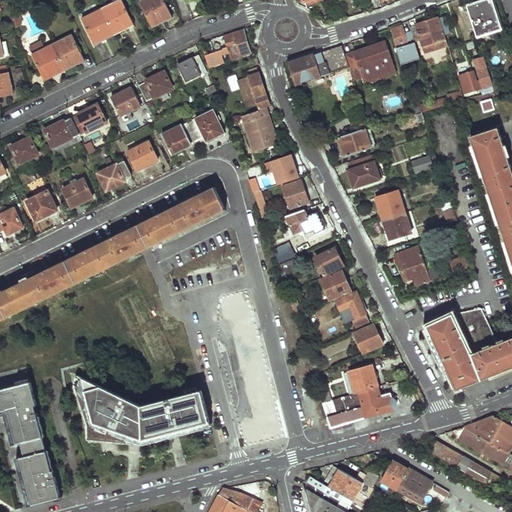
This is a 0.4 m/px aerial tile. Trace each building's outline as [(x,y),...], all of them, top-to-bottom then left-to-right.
[(122,0),(102,10),(113,33),(123,28),(125,31),(135,26),(122,0)] [(174,19),(165,0),(145,0),(141,2),(152,25),(164,20),(165,23),(174,19)] [(200,0),(187,0),(192,11),(203,7),(200,0)] [(302,0),(304,3),(305,3),(307,8),(325,3),(324,0),(302,0)] [(477,37),(501,29),(491,0),(485,0),(468,6),(469,10),(470,13),(477,37)] [(113,33),(102,10),(81,20),(94,46),(101,42),(100,39),(113,33)] [(439,18),(410,27),(415,43),(421,42),(423,46),(445,39),(439,18)] [(409,45),(403,26),(391,30),(401,61),(410,58),(406,46),(409,45)] [(243,30),(223,36),(232,60),(250,54),(243,30)] [(72,36),(52,45),(64,68),(75,62),(77,65),(86,61),(72,36)] [(385,41),(344,55),(348,67),(352,78),(362,75),(364,82),(371,80),(376,84),(386,81),(388,76),(395,73),(385,41)] [(64,68),(52,45),(45,49),(41,42),(29,48),(33,55),(32,56),(45,81),(53,77),(52,74),(64,68)] [(344,55),(342,45),(288,64),(295,85),(348,67),(344,55)] [(219,47),(204,52),(210,67),(225,62),(219,47)] [(195,56),(177,64),(186,82),(204,73),(195,56)] [(489,86),(491,92),(494,91),(483,57),(473,60),(482,88),(489,86)] [(148,82),(139,86),(146,101),(172,89),(164,71),(146,79),(148,82)] [(472,71),(459,75),(465,93),(480,89),(478,81),(475,81),(472,71)] [(258,73),(235,81),(247,114),(259,110),(259,108),(264,106),(269,104),(258,73)] [(7,74),(0,76),(0,99),(12,96),(7,74)] [(132,87),(111,97),(119,114),(140,104),(132,87)] [(448,97),(435,102),(436,107),(464,100),(461,92),(448,96),(448,97)] [(491,99),(482,102),(485,113),(495,109),(491,99)] [(420,105),(422,112),(436,107),(435,102),(434,101),(420,105)] [(88,112),(72,120),(79,135),(107,122),(98,104),(87,109),(88,112)] [(277,142),(264,106),(259,108),(259,110),(247,114),(241,116),(253,151),(277,142)] [(212,109),(189,121),(198,139),(203,136),(206,141),(224,132),(212,109)] [(46,130),(54,147),(79,135),(72,120),(71,118),(46,130)] [(189,121),(161,134),(170,152),(198,139),(189,121)] [(453,313),(428,326),(457,390),(511,368),(511,168),(509,159),(511,158),(506,145),(504,146),(498,128),(471,137),(511,259),(511,337),(498,343),(482,307),(453,313)] [(339,136),(345,157),(371,149),(365,129),(339,136)] [(31,137),(12,146),(20,164),(39,154),(31,137)] [(149,140),(127,150),(137,170),(158,160),(149,140)] [(89,155),(96,152),(92,141),(85,144),(89,155)] [(109,152),(102,154),(104,164),(111,162),(109,152)] [(290,154),(269,162),(276,182),(298,174),(290,154)] [(371,154),(347,162),(350,169),(347,170),(353,187),(379,179),(371,154)] [(416,172),(433,167),(430,156),(412,161),(416,172)] [(117,164),(99,172),(107,190),(125,181),(124,179),(132,175),(126,161),(117,165),(117,164)] [(440,167),(429,170),(432,178),(442,175),(440,167)] [(267,178),(249,184),(252,193),(258,191),(270,187),(267,178)] [(85,179),(64,189),(72,207),(94,197),(85,179)] [(300,180),(283,186),(291,209),(308,203),(300,180)] [(383,220),(405,213),(398,189),(372,197),(379,220),(383,218),(383,220)] [(0,294),(0,321),(224,211),(214,190),(198,197),(168,212),(138,227),(105,243),(78,256),(38,276),(3,293),(0,294)] [(48,190),(28,200),(37,219),(57,209),(48,190)] [(258,191),(252,193),(259,211),(265,209),(258,191)] [(0,230),(5,228),(8,234),(24,226),(14,208),(0,214),(0,230)] [(308,216),(305,209),(286,216),(294,232),(304,227),(307,234),(315,230),(318,234),(324,232),(324,230),(325,229),(327,228),(322,219),(320,220),(317,212),(308,216)] [(444,211),(448,224),(455,221),(451,209),(444,211)] [(390,240),(412,233),(405,213),(383,220),(390,240)] [(316,259),(325,275),(344,265),(334,245),(324,250),(324,252),(318,255),(318,257),(316,259)] [(395,253),(401,270),(425,262),(419,245),(395,253)] [(286,249),(276,252),(279,262),(289,259),(286,249)] [(461,258),(451,261),(454,272),(464,268),(461,258)] [(293,259),(278,265),(284,283),(291,279),(289,273),(298,269),(293,259)] [(415,285),(431,280),(425,262),(401,270),(404,281),(413,278),(415,285)] [(321,280),(330,300),(351,291),(348,286),(353,284),(352,279),(356,277),(355,275),(346,279),(342,271),(321,280)] [(356,292),(336,301),(340,310),(338,311),(343,323),(351,320),(355,329),(369,322),(356,292)] [(259,421),(237,427),(242,446),(282,436),(250,308),(242,310),(238,295),(220,300),(224,315),(231,314),(259,421)] [(290,302),(295,317),(301,314),(296,300),(290,302)] [(373,324),(354,333),(364,353),(382,344),(373,324)] [(305,337),(302,338),(306,350),(314,347),(310,337),(305,338),(305,337)] [(314,360),(310,362),(315,376),(319,374),(314,360)] [(342,373),(347,396),(377,388),(372,366),(342,373)] [(209,424),(142,442),(93,438),(77,376),(73,383),(89,442),(143,447),(210,429),(209,424)] [(93,438),(142,442),(209,424),(200,393),(140,409),(77,376),(93,438)] [(28,507),(61,498),(53,470),(52,471),(34,406),(36,405),(30,382),(0,389),(0,416),(4,416),(12,445),(19,444),(22,457),(15,459),(28,507)] [(327,387),(320,389),(325,402),(331,400),(327,387)] [(381,401),(377,388),(347,396),(331,400),(325,402),(321,403),(330,427),(340,424),(340,425),(365,418),(364,414),(374,411),(375,415),(393,410),(390,399),(381,401)] [(511,426),(494,416),(463,426),(500,447),(511,426)] [(511,469),(511,454),(500,447),(463,426),(450,431),(457,437),(511,469)] [(511,426),(500,447),(511,454),(511,426)] [(504,478),(493,472),(493,473),(464,457),(465,455),(437,439),(431,450),(492,485),(495,480),(501,483),(504,478)] [(398,489),(409,468),(394,460),(382,481),(398,489)] [(353,501),(363,484),(333,466),(323,481),(331,486),(330,487),(340,493),(353,501)] [(398,489),(421,502),(434,480),(409,468),(398,489)] [(379,477),(369,472),(363,484),(373,489),(379,477)] [(330,487),(312,476),(309,481),(311,482),(327,491),(338,498),(340,493),(330,487)] [(327,491),(311,482),(307,490),(304,491),(309,511),(348,511),(324,498),(327,491)] [(220,494),(254,511),(256,511),(261,504),(242,494),(226,488),(225,488),(220,494)] [(254,511),(220,494),(210,511),(254,511)]
